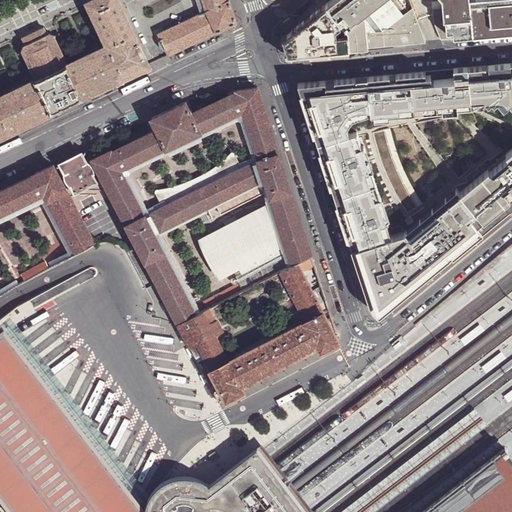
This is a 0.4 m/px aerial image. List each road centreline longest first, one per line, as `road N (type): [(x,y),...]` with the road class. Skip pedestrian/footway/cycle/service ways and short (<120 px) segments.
road 1 (residential): [(274,70),(353,317),(366,334),(380,334),(511,226)]
road 2 (residential): [(511,50),(274,70)]
road 3 (residential): [(0,162),(188,74)]
